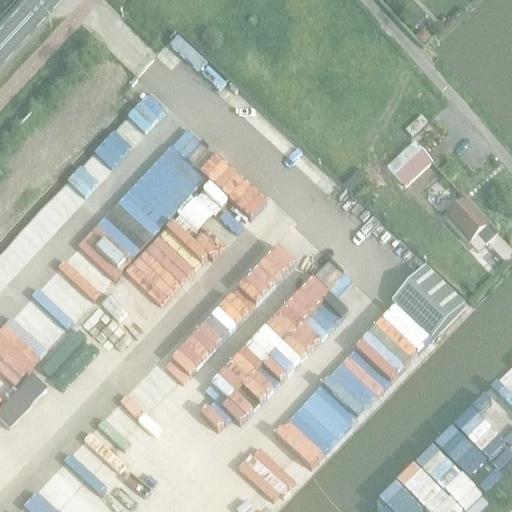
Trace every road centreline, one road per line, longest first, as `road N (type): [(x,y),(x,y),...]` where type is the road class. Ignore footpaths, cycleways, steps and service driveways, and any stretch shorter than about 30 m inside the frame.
road 1 (unknown): [(107,377),(287,207),(316,221),(356,261),(360,327),(257,464),(208,511)]
road 2 (unclassified): [(367,0),(482,133),(476,153)]
road 3 (unknown): [(0,488),(107,377)]
